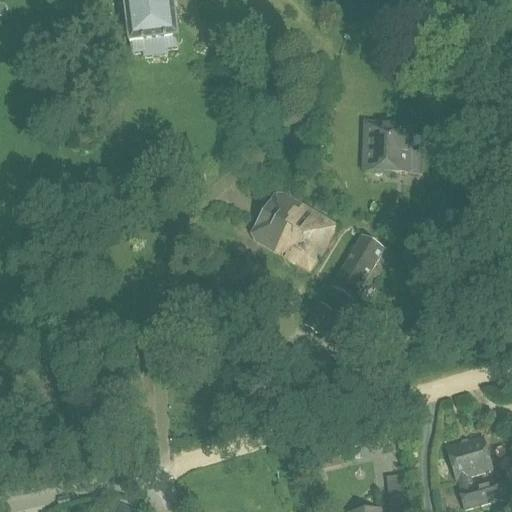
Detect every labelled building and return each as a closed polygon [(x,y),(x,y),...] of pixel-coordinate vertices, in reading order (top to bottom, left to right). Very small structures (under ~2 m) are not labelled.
[(173,0),(124,0),(130,45),(131,45),(133,56),(144,54),(145,59),(167,57),(167,51),(178,50),(176,40),(178,39),(176,21),(173,0)] [(365,125),(363,167),(385,167),(385,174),(395,174),(409,175),(421,175),(421,153),(410,153),(402,153),(403,136),(403,126),(365,125)] [(284,197),(257,243),(309,274),(337,228),(284,197)] [(361,239),(332,289),(353,301),(383,252),(361,239)] [(304,327),(316,336),(332,312),(320,304),(304,327)] [(446,450),(456,482),(457,481),(460,491),(458,491),(464,511),(493,511),(504,509),(495,480),(471,487),(468,478),(492,471),(482,439),(446,450)] [(408,511),(407,498),(387,500),(389,511),(408,511)]
